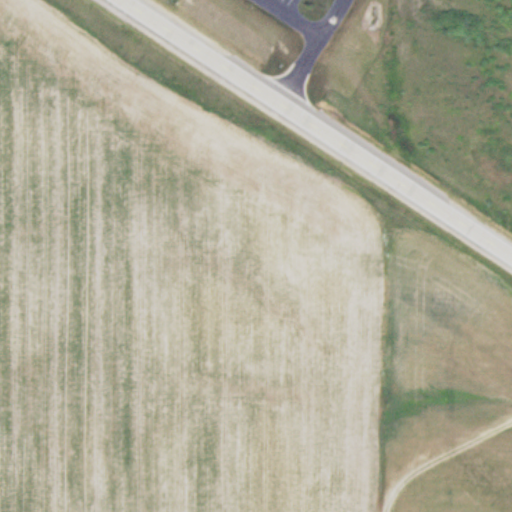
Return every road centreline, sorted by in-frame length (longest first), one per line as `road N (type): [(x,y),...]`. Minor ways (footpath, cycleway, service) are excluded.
road 1 (tertiary): [(511,256),(129,0)]
road 2 (track): [(380,511),(381,489),(411,454),(511,413)]
